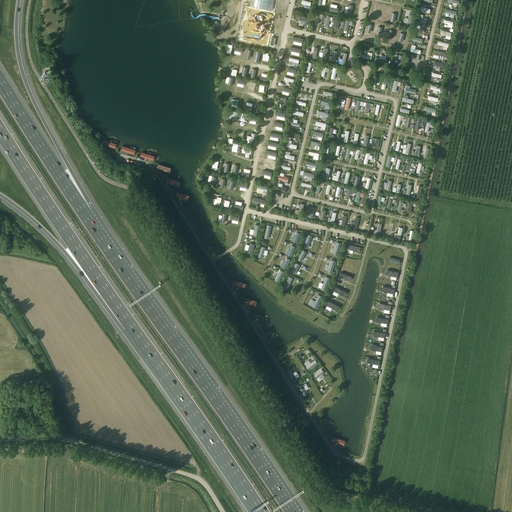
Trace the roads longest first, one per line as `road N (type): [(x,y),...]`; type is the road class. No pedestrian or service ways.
road 1 (motorway): [(291,511),(85,215)]
road 2 (unclassified): [(407,511),(322,484),(236,347)]
road 3 (unclassified): [(222,511),(204,484),(184,473),(67,439),(0,440)]
road 4 (motorway): [(0,132),(131,329)]
road 5 (motorway): [(85,215),(22,72),(19,0)]
road 6 (motorway): [(131,329),(259,511)]
road 7 (motorway): [(0,195),(63,250),(131,329)]
road 8 (track): [(67,439),(49,372),(0,289)]
road 9 (motorway): [(85,215),(0,87)]
